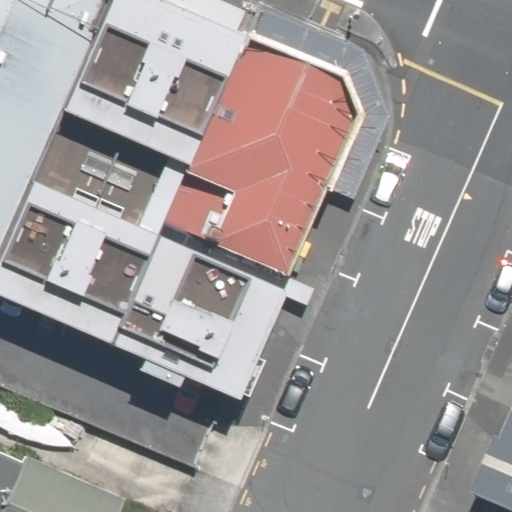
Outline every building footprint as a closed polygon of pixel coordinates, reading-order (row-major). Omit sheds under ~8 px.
[(0,301),(100,344),(224,14),(182,0),(97,0),(0,260),(0,301)] [(0,0),(0,260),(97,0),(0,0)] [(343,58),(224,14),(100,344),(244,397),(355,101),(343,58)] [(511,495),(511,400),(477,481),(511,495)] [(112,511),(118,499),(19,456),(11,472),(0,467),(0,511),(112,511)]
